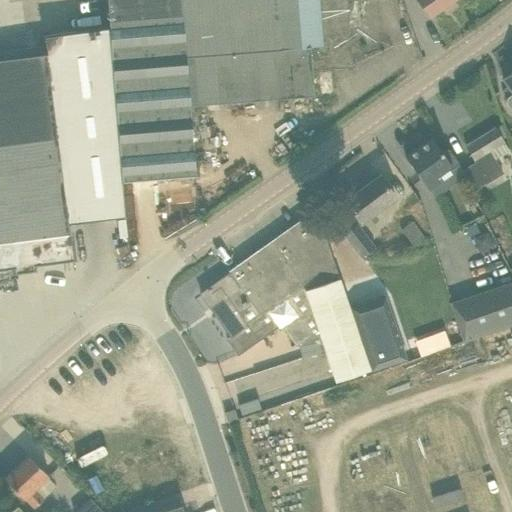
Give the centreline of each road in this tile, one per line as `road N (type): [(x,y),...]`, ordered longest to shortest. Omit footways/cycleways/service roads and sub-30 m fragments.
road 1 (unclassified): [(128,288),(511,14)]
road 2 (residential): [(232,511),(185,369),(128,288)]
road 3 (unclassified): [(0,397),(128,288)]
